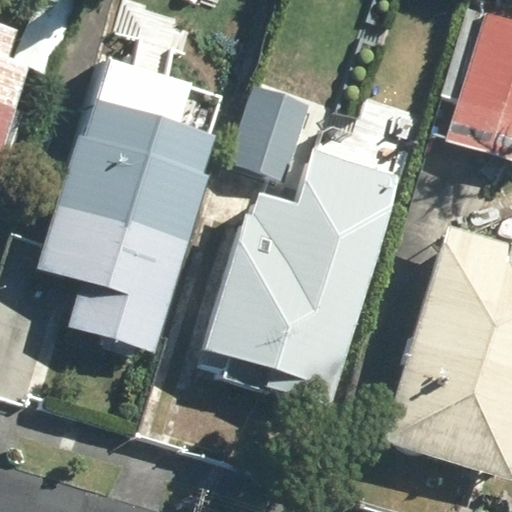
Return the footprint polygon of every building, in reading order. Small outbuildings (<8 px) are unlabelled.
[(0,0),(0,116),(15,67),(0,62),(0,44),(13,0),(0,0)] [(70,0),(31,0),(67,11),(70,0)] [(450,143),(511,162),(511,20),(471,9),(443,101),(461,106),(450,143)] [(252,93),(229,167),(285,184),(308,109),(252,93)] [(86,105),(35,274),(79,287),(66,330),(150,355),(214,143),(86,105)] [(318,408),(385,183),(307,159),(289,215),(248,203),(241,226),(238,225),(197,359),(218,365),(214,378),(318,408)] [(379,442),(508,483),(511,469),(511,247),(510,255),(445,234),(379,442)]
